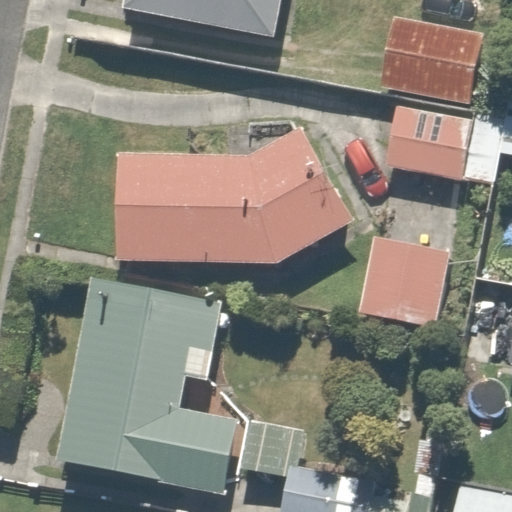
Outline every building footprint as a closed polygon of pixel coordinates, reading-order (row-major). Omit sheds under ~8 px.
[(286,0),(128,0),(126,13),(279,40),(286,0)] [(478,38),(386,30),(381,90),(473,98),(478,38)] [(500,119),(395,104),(385,166),(491,182),(500,119)] [(307,131),(247,165),(122,161),(119,259),(271,264),(364,218),(307,131)] [(447,241),(373,231),(362,310),(436,320),(447,241)] [(171,408),(190,304),(90,286),(58,463),(227,493),(230,476),(240,421),(171,408)] [(291,430),(240,421),(230,476),(281,485),(291,430)] [(291,466),(284,511),(403,511),(408,483),(291,466)] [(511,511),(511,509),(458,500),(455,511),(511,511)]
